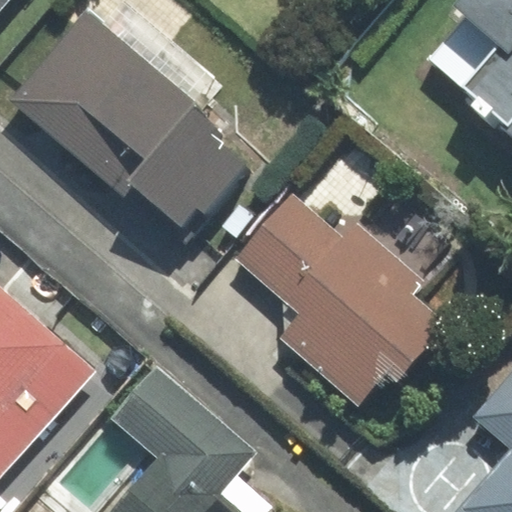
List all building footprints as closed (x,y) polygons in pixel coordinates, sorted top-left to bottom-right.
[(0,0),(0,19),(17,0),(0,0)] [(511,0),(448,0),(408,44),(511,140),(511,0)] [(264,171),(92,16),(19,97),(192,251),(264,171)] [(461,311),(313,185),(243,266),(309,323),(290,344),(373,414),(461,311)] [(0,486),(10,496),(109,390),(0,288),(0,486)] [(255,444),(162,369),(114,427),(152,458),(106,511),(272,511),(229,476),(255,444)] [(511,511),(511,376),(484,407),(511,433),(511,479),(481,511),(511,511)]
